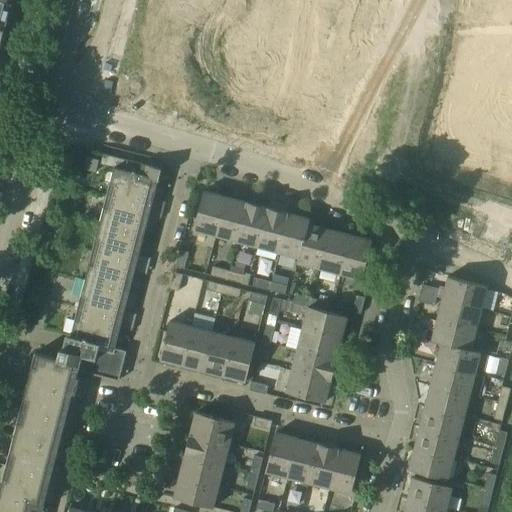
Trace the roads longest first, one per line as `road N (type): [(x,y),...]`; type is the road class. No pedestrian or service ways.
road 1 (residential): [(398,437),(136,370)]
road 2 (residential): [(414,234),(189,147)]
road 3 (residential): [(136,370),(189,147)]
road 4 (residential): [(398,437),(401,385),(387,321),(414,234)]
road 5 (residential): [(0,274),(46,101)]
road 6 (residential): [(189,147),(46,101)]
